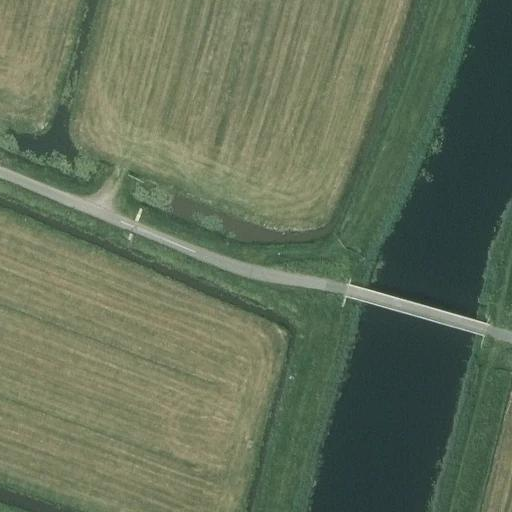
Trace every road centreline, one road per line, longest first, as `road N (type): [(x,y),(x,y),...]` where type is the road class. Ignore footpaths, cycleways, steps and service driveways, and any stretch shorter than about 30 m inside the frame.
road 1 (track): [(445,0),(379,198),(343,249),(232,265)]
road 2 (unclassified): [(0,172),(134,228)]
